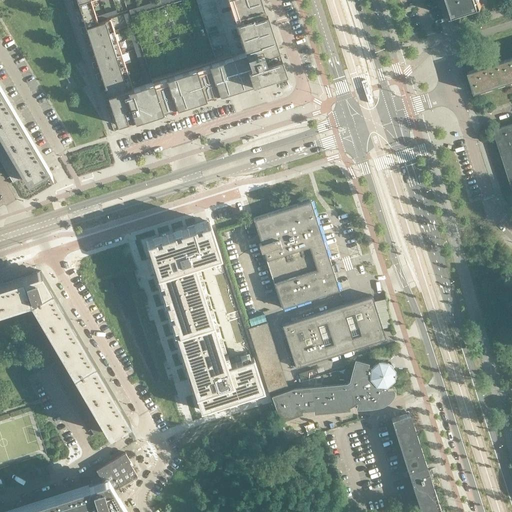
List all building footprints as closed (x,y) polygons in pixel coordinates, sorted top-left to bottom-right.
[(279,56),(277,51),(261,0),(76,0),(108,96),(117,125),(285,71),(280,55),(279,56)] [(447,0),(451,9),(449,10),(451,17),(481,7),(479,0),(447,0)] [(475,92),(511,80),(511,57),(468,71),(471,81),(472,83),(475,92)] [(52,175),(0,86),(0,134),(3,140),(6,145),(9,150),(12,155),(15,160),(18,165),(21,170),(24,175),(27,181),(46,171),(48,174),(49,176),(52,175)] [(511,123),(501,127),(498,128),(493,130),(507,172),(509,180),(511,187),(511,123)] [(0,154),(9,150),(6,145),(0,147),(0,154)] [(0,160),(0,161),(12,155),(9,150),(0,154),(0,160)] [(3,166),(15,160),(12,155),(0,161),(3,166)] [(6,171),(18,165),(15,160),(3,166),(6,171)] [(9,177),(21,170),(18,165),(6,171),(9,177)] [(12,182),(24,175),(21,170),(9,177),(12,182)] [(331,264),(315,215),(311,201),(310,200),(264,214),(254,217),(253,218),(261,243),(258,244),(261,251),(263,250),(282,307),(303,301),(304,303),(310,301),(309,298),(337,289),(339,289),(338,287),(333,272),(338,270),(337,267),(336,263),(331,265),(331,264)] [(209,221),(146,241),(200,410),(263,390),(209,221)] [(128,423),(73,330),(40,273),(0,286),(0,309),(29,300),(63,357),(66,362),(69,367),(72,372),(75,377),(78,382),(81,387),(84,392),(87,397),(90,402),(93,408),(96,412),(99,418),(102,423),(105,428),(108,434),(128,423)] [(385,338),(374,300),(372,295),(370,296),(363,298),(363,299),(352,303),(351,302),(342,305),(322,311),(282,324),(295,367),(385,338)] [(287,386),(267,322),(248,328),(268,392),(287,386)] [(55,369),(66,362),(63,357),(51,363),(55,369)] [(393,391),(392,389),(393,389),(392,388),(389,390),(386,385),(393,379),(394,370),(393,369),(395,368),(390,362),(388,363),(387,362),(378,362),(371,368),(368,366),(368,363),(355,360),(349,382),(346,384),(293,389),(272,396),(280,418),(280,420),(285,419),(301,413),(301,410),(314,409),(314,413),(349,409),(348,407),(356,402),(357,404),(356,408),(363,408),(366,408),(369,407),(372,407),(375,407),(378,406),(381,405),(384,404),(386,403),(388,402),(389,401),(390,400),(391,398),(392,397),(392,396),(393,395),(393,394),(393,392),(393,391)] [(57,374),(69,367),(66,362),(55,369),(57,374)] [(60,379),(72,372),(69,367),(57,374),(60,379)] [(64,384),(75,377),(72,372),(60,379),(64,384)] [(66,389),(78,382),(75,377),(64,384),(66,389)] [(69,394),(81,387),(78,382),(66,389),(69,394)] [(72,399),(84,392),(81,387),(69,394),(72,399)] [(75,404),(87,397),(84,392),(72,399),(75,404)] [(78,409),(90,402),(87,397),(75,404),(78,409)] [(81,414),(93,408),(90,402),(78,409),(81,414)] [(84,419),(96,412),(93,408),(81,414),(84,419)] [(87,424),(99,418),(96,412),(84,419),(87,424)] [(441,511),(431,479),(433,478),(430,469),(428,469),(409,413),(391,419),(420,511),(441,511)] [(90,429),(102,423),(99,418),(87,424),(90,429)] [(93,434),(105,428),(102,423),(90,429),(93,434)] [(305,436),(301,426),(289,430),(283,432),(286,442),(291,441),(305,436)] [(124,511),(112,490),(137,475),(129,461),(130,460),(125,452),(96,469),(103,482),(97,484),(6,511),(82,511),(96,508),(98,511),(124,511)]
